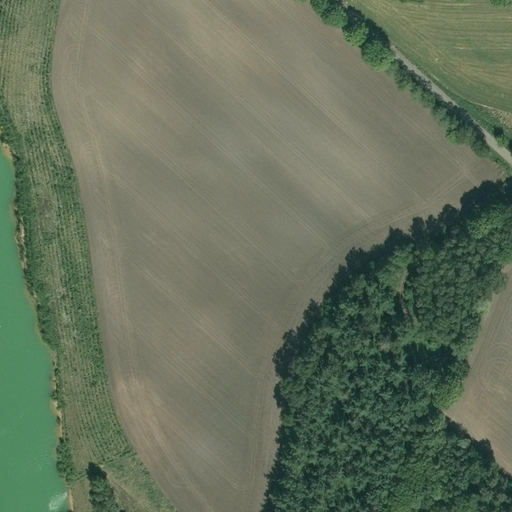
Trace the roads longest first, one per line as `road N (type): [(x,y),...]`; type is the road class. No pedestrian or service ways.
road 1 (track): [(511,186),(465,234),(476,274),(419,429),(405,511)]
road 2 (unclassified): [(511,158),(330,0)]
